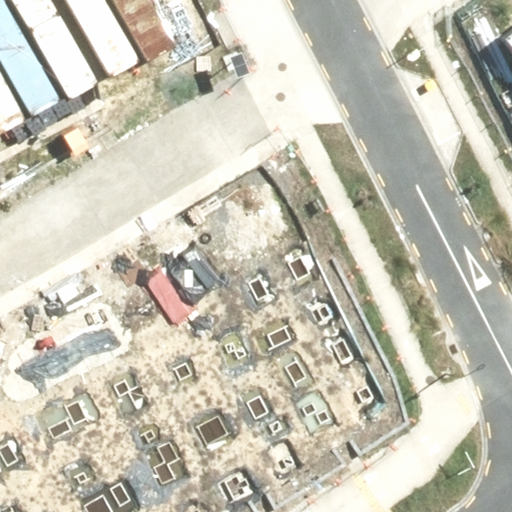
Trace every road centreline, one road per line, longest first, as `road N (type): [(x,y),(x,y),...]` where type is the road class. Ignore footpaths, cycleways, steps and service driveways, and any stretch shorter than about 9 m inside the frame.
road 1 (residential): [(338,29),(195,140),(0,256)]
road 2 (residential): [(511,367),(338,29)]
